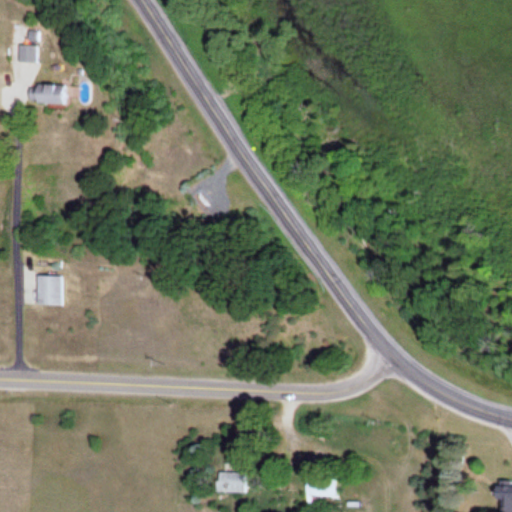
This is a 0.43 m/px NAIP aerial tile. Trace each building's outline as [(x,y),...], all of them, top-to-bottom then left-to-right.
[(18,63),(35,63),(35,46),(18,46),(18,63)] [(61,86),(43,86),(43,95),(50,96),(50,102),(61,102),(61,86)] [(65,276),(38,276),(38,306),(65,306),(65,276)] [(247,473),(218,473),(218,493),(247,493),(247,473)] [(337,478),(307,478),(307,496),(337,496),(337,478)] [(511,483),(499,483),(498,511),(511,511),(511,487),(511,483)]
